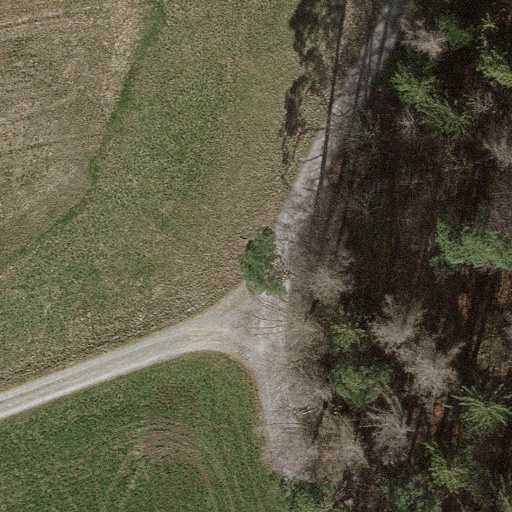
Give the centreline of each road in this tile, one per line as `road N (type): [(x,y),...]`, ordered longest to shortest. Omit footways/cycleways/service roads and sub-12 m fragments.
road 1 (track): [(424,0),(253,319)]
road 2 (track): [(253,319),(0,415)]
road 3 (track): [(317,511),(253,319)]
